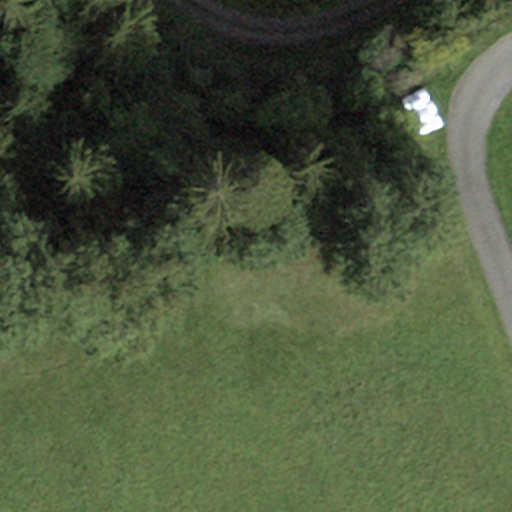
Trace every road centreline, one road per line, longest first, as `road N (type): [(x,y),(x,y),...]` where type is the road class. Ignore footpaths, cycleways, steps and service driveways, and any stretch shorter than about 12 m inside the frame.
road 1 (unclassified): [(511,287),(463,169),(478,109),(511,76)]
road 2 (track): [(364,0),(321,23),(231,17),(203,0)]
